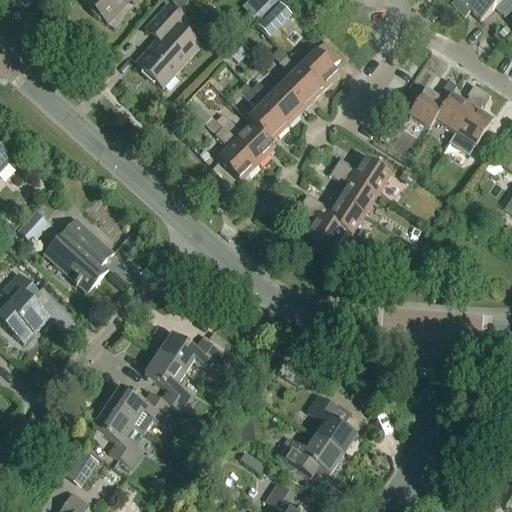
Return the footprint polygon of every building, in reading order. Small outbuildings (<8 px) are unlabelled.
[(83,0),(80,4),(106,28),(129,3),(134,7),(139,0),(83,0)] [(190,6),(183,0),(169,0),(168,2),(182,15),(190,6)] [(253,0),(252,2),(262,12),(274,0),(253,0)] [(455,0),(457,2),(451,8),(457,15),(472,0),(455,0)] [(511,0),(472,0),(457,15),(464,22),(470,15),(480,26),(495,11),(504,20),(511,12),(511,0)] [(145,33),(157,44),(135,68),(162,92),(200,50),(179,32),(186,24),(168,8),(145,33)] [(281,8),(270,18),(280,28),(290,17),(281,8)] [(506,30),(498,37),(504,43),(511,35),(506,30)] [(340,63),(324,47),(298,73),(321,97),(338,79),(331,72),(340,63)] [(278,67),(285,60),(279,54),(272,61),(278,67)] [(321,97),(298,73),(285,60),(278,67),(291,80),(281,90),(304,113),(321,97)] [(429,134),(434,125),(452,97),(456,90),(448,85),(438,100),(426,92),(408,120),(429,134)] [(281,90),(271,99),(258,87),(251,94),(287,130),(304,113),(281,90)] [(245,88),(238,95),(257,113),(246,124),(251,128),(270,147),(287,130),(251,94),(245,88)] [(434,125),(454,138),(482,95),(473,89),(464,104),(452,97),(434,125)] [(490,100),(482,95),(454,138),(475,151),(493,123),(481,115),(490,100)] [(270,147),(251,128),(241,138),(229,125),(221,132),(258,169),(275,152),(270,147)] [(221,132),(214,139),(227,152),(217,162),(240,186),(258,169),(221,132)] [(0,153),(0,174),(11,163),(0,153)] [(205,154),(199,159),(204,165),(210,159),(205,154)] [(334,171),(377,199),(391,178),(363,160),(355,172),(340,163),(334,171)] [(365,218),(377,199),(334,171),(329,180),(344,189),(337,200),(365,218)] [(404,175),(399,182),(409,189),(414,181),(404,175)] [(365,218),(337,200),(329,213),(307,198),(301,207),(344,235),(351,240),(365,218)] [(331,256),(344,235),(301,207),(296,215),(311,225),(303,237),(331,256)] [(34,215),(17,234),(32,247),(49,228),(34,215)] [(1,220),(0,221),(0,239),(0,240),(11,229),(1,220)] [(43,258),(86,298),(109,273),(103,268),(113,256),(99,243),(76,222),(43,258)] [(3,294),(13,304),(0,317),(0,324),(23,346),(34,335),(35,336),(49,320),(34,305),(41,297),(19,277),(3,294)] [(171,337),(158,357),(185,376),(194,362),(212,374),(224,357),(202,342),(194,353),(171,337)] [(229,348),(213,337),(207,345),(223,356),(229,348)] [(176,389),(185,376),(158,357),(143,378),(167,394),(160,404),(171,411),(182,419),(194,401),(176,389)] [(305,378),(284,365),(277,376),(297,389),(305,378)] [(160,404),(149,396),(142,406),(119,390),(106,410),(133,428),(143,436),(152,423),(159,428),(171,411),(160,404)] [(323,427),(314,440),(342,460),(356,439),(342,430),(350,417),(337,408),(335,412),(317,400),(306,416),(323,427)] [(124,442),(133,428),(106,410),(92,431),(115,447),(108,457),(130,471),(142,454),(124,442)] [(241,427),(238,431),(239,436),(252,434),(251,425),(241,427)] [(314,440),(305,454),(288,442),(276,460),(310,483),(318,472),(328,479),(342,460),(314,440)] [(267,468),(246,454),(240,464),(260,478),(267,468)] [(81,455),(64,480),(81,491),(98,466),(81,455)] [(274,511),(298,511),(302,506),(276,489),(265,505),(274,511)] [(89,511),(91,510),(73,498),(63,511),(89,511)]
